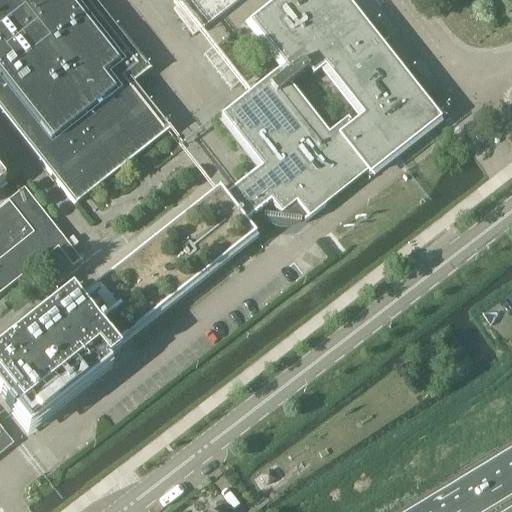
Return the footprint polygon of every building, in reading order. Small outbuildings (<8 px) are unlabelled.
[(0,0),(0,111),(72,204),(167,129),(131,82),(148,69),(119,32),(119,33),(93,0),(0,0)] [(188,0),(175,11),(195,36),(239,0),(188,0)] [(261,169),(224,198),(244,224),(270,204),(281,216),(282,215),(282,218),(263,216),(262,221),(265,224),(268,226),(272,228),(276,230),(280,231),(285,231),(290,230),(296,228),(300,225),(301,221),(305,221),(303,223),(304,224),(367,174),(369,177),(439,121),(380,46),(389,39),(378,25),(369,33),(342,0),(280,0),(248,26),(283,69),(221,118),(261,169)] [(0,194),(11,186),(11,185),(0,171),(0,194)] [(0,294),(58,249),(65,243),(24,190),(0,208),(0,294)] [(218,191),(99,285),(135,331),(255,237),(244,224),(224,198),(218,191)] [(65,243),(58,249),(76,271),(92,291),(77,303),(70,294),(0,349),(0,396),(28,432),(110,366),(107,363),(118,354),(114,348),(135,331),(99,285),(83,265),(65,243)] [(0,428),(0,455),(13,445),(0,428)]
